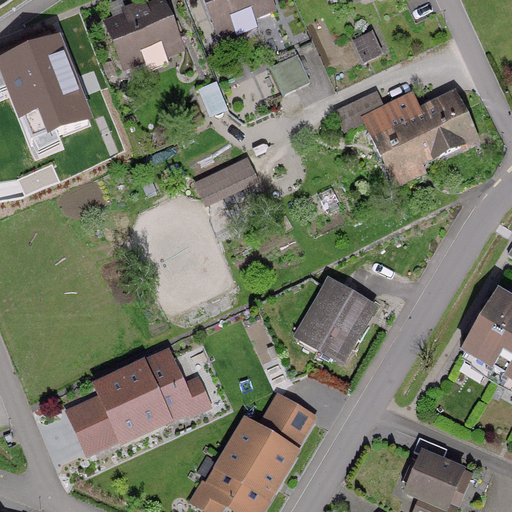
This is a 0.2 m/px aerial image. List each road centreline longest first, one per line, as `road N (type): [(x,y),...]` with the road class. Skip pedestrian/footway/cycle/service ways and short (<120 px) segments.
road 1 (residential): [(511,180),(479,214),(304,511)]
road 2 (residential): [(0,354),(42,452),(43,492),(83,511)]
road 3 (residential): [(447,0),(511,128)]
